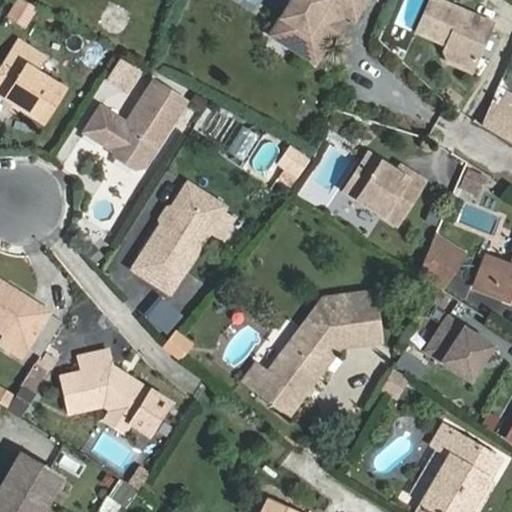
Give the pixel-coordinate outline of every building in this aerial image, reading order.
[(37,9),(22,0),(18,0),(8,16),(25,27),(37,9)] [(293,0),(272,35),(316,62),(345,13),(352,0),(364,0),(366,1),(366,0),(293,0)] [(355,19),(366,1),(364,0),(352,0),(345,13),(355,19)] [(445,51),(476,64),(494,23),(440,0),(430,0),(416,32),(448,45),(445,51)] [(0,72),(0,94),(7,99),(44,121),(65,89),(36,71),(44,57),(19,42),(0,72)] [(450,62),(472,72),(476,64),(445,51),(450,62)] [(141,73),(121,61),(108,81),(128,94),(141,73)] [(197,95),(191,104),(203,111),(208,103),(197,95)] [(147,96),(128,125),(102,108),(86,133),(100,142),(101,140),(114,148),(115,157),(135,169),(146,167),(179,116),(147,96)] [(511,120),(490,107),(482,125),(511,143),(511,120)] [(225,153),(244,164),(261,135),(242,124),(225,153)] [(285,163),(299,174),(310,160),(295,149),(285,163)] [(408,180),(398,173),(370,154),(344,192),(398,226),(426,183),(412,174),(408,180)] [(412,174),(402,167),(398,173),(408,180),(412,174)] [(468,169),(461,186),(479,194),(486,177),(468,169)] [(225,208),(189,185),(172,211),(164,223),(134,270),(171,294),(225,208)] [(168,209),(161,221),(164,223),(172,211),(168,209)] [(429,250),(454,266),(462,254),(435,236),(429,250)] [(454,266),(429,250),(418,276),(441,290),(454,266)] [(486,256),(475,288),(511,302),(511,263),(511,266),(486,256)] [(0,332),(5,335),(0,342),(0,344),(22,358),(51,313),(0,280),(0,332)] [(253,390),(289,418),(337,355),(353,333),(378,330),(375,305),(392,303),(390,290),(324,298),(267,372),(253,390)] [(392,303),(375,305),(378,330),(395,328),(392,303)] [(448,318),(427,351),(471,379),(492,346),(448,318)] [(192,345),(176,332),(163,348),(180,360),(192,345)] [(82,373),(61,378),(70,415),(104,406),(111,411),(132,423),(150,434),(170,402),(112,367),(108,351),(79,358),(82,373)] [(410,354),(401,367),(417,377),(425,365),(410,354)] [(390,366),(373,356),(365,369),(382,379),(390,366)] [(241,381),(253,390),(267,372),(255,363),(241,381)] [(21,387),(32,393),(46,371),(35,365),(21,387)] [(409,381),(396,373),(385,390),(398,398),(409,381)] [(21,387),(10,405),(23,414),(35,395),(32,393),(21,387)] [(0,404),(6,409),(13,398),(0,389),(0,404)] [(111,411),(105,421),(126,434),(132,423),(111,411)] [(431,448),(449,459),(422,504),(435,511),(470,511),(501,461),(443,427),(431,448)] [(38,511),(59,475),(19,453),(0,487),(0,511),(38,511)] [(128,484),(138,491),(150,473),(139,466),(128,484)] [(118,480),(98,509),(101,511),(118,511),(134,490),(118,480)] [(299,511),(271,499),(264,511),(299,511)]
